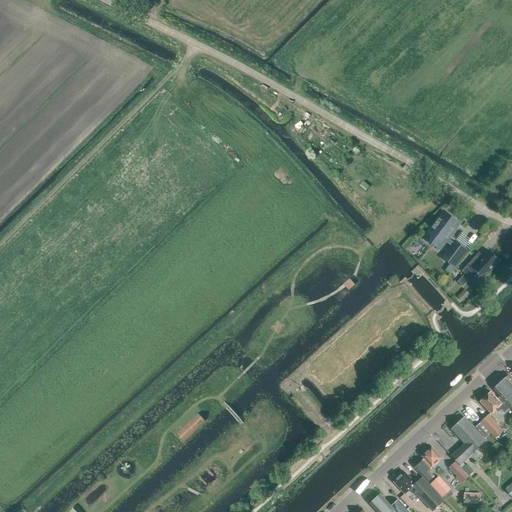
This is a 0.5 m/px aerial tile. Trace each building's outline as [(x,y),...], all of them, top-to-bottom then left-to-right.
[(353,146),(349,152),(357,156),(360,150),(353,146)] [(444,212),(427,235),(440,244),(445,237),(447,239),(459,223),(444,212)] [(467,250),(455,242),(443,258),(455,266),(467,250)] [(477,264),(472,260),(462,271),(472,280),(479,271),(485,277),(500,261),(489,251),(477,264)] [(459,280),(463,285),(469,280),(464,275),(459,280)] [(511,379),(508,376),(494,389),(501,396),(510,407),(511,408),(511,379)] [(501,396),(498,399),(491,392),(481,402),(491,413),(498,407),(500,410),(502,409),(504,412),(510,407),(501,396)] [(182,442),(204,421),(197,413),(175,434),(182,442)] [(504,431),(489,415),(476,427),(483,435),(488,431),(495,439),(504,431)] [(482,436),(474,428),(464,417),(451,429),(465,443),(451,456),(460,465),(486,441),(482,436)] [(428,482),(434,476),(428,471),(442,458),(432,447),(422,456),(425,460),(416,469),(428,482)] [(462,484),(469,477),(455,462),(449,468),(457,476),(456,478),(462,484)] [(443,498),(429,485),(422,478),(416,484),(405,472),(394,482),(406,494),(412,489),(433,511),(445,500),(443,498)] [(429,485),(443,498),(446,494),(450,491),(438,477),(429,485)] [(392,506),(381,494),(374,500),(375,500),(371,504),(378,511),(409,511),(398,500),(392,506)] [(470,504),(480,504),(480,494),(470,494),(470,504)]
